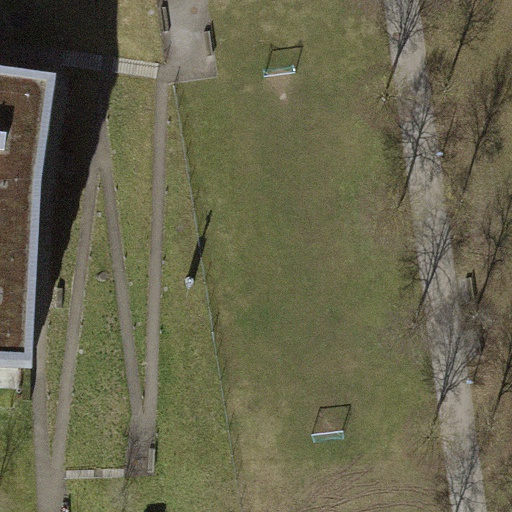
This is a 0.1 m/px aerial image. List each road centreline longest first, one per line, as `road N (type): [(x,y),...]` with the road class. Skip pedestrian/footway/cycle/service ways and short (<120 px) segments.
road 1 (motorway): [(250,0),(323,511)]
road 2 (motorway): [(457,511),(387,0)]
